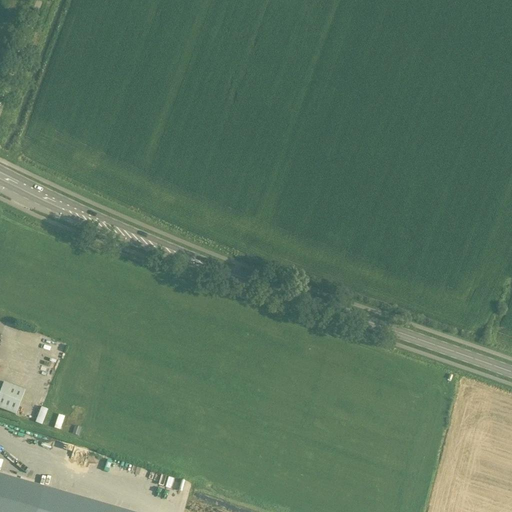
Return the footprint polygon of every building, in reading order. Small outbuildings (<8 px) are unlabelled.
[(154,176),(190,69),(168,61),(132,168),(154,176)] [(4,382),(0,391),(0,409),(15,415),(25,390),(4,382)] [(41,424),(47,409),(41,406),(35,421),(41,424)] [(81,429),(74,426),(72,434),(78,436),(81,429)] [(0,511),(37,511),(45,487),(0,473),(0,511)]
